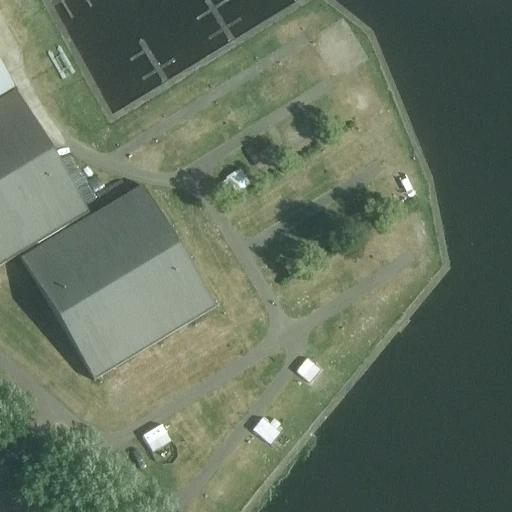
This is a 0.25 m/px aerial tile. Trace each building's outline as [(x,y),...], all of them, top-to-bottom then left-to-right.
[(342,38),(355,59),(363,55),(350,33),(342,38)] [(322,41),(331,74),(353,68),(344,35),(322,41)] [(0,268),(16,258),(93,382),(214,309),(140,189),(89,220),(0,71),(0,268)] [(358,118),(378,107),(361,77),(341,88),(358,118)] [(289,78),(265,83),(270,107),(294,101),(289,78)] [(239,168),(225,178),(236,194),(250,184),(239,168)] [(378,218),(388,210),(372,188),(361,196),(378,218)] [(352,305),(343,321),(369,337),(379,322),(352,305)] [(308,364),(299,374),(314,388),(322,378),(308,364)] [(201,500),(194,511),(216,511),(219,509),(201,500)]
